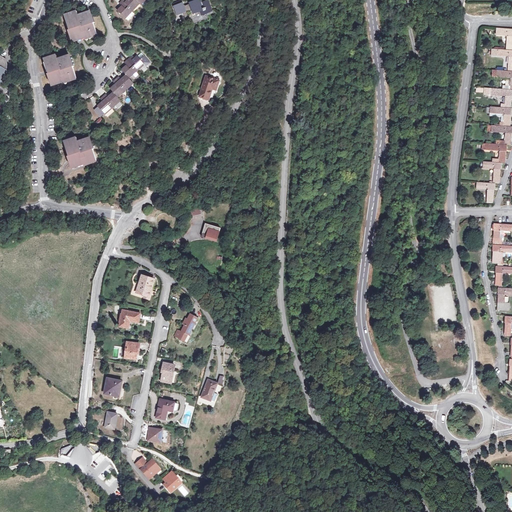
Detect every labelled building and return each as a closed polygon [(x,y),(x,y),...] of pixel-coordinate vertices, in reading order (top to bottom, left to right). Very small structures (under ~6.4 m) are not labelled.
[(127,0),(122,0),(120,3),(122,6),(118,10),(125,18),(126,17),(132,11),(140,3),(141,4),(144,0),(127,0)] [(174,6),(175,10),(182,7),(183,10),(185,9),(191,7),(192,9),(194,13),(200,11),(202,15),(213,11),(208,0),(202,2),(201,0),(196,0),(190,2),(190,4),(184,6),(183,3),(174,6)] [(72,41),(82,38),(84,37),(85,38),(88,37),(89,37),(98,34),(94,23),(93,23),(92,20),(93,19),(90,12),(79,16),(77,11),(66,15),(70,26),(71,26),(72,29),(68,30),(72,41)] [(134,14),(132,11),(126,17),(128,20),(134,14)] [(511,28),(497,28),(497,35),(508,35),(507,48),(511,48),(511,28)] [(511,50),(492,49),(491,55),(509,56),(508,71),(511,70),(511,50)] [(45,58),(49,70),(50,70),(51,73),(48,74),(52,85),(64,81),(67,80),(67,81),(77,78),(73,66),(72,67),(71,64),(72,64),(69,55),(58,59),(56,55),(45,58)] [(142,61),(138,56),(135,58),(133,55),(125,62),(127,65),(122,70),(127,75),(121,79),(119,77),(113,82),(116,84),(111,89),(114,92),(109,97),(106,94),(101,99),(103,102),(98,106),(105,114),(121,100),(118,97),(134,83),(129,78),(144,65),(146,66),(150,63),(144,56),(142,58),(143,60),(142,61)] [(511,70),(508,71),(493,70),(492,76),(506,77),(505,85),(502,85),(502,89),(511,89),(511,70)] [(219,80),(206,76),(199,96),(209,99),(212,90),(211,90),(211,88),(216,90),(219,80)] [(501,104),(501,107),(511,108),(511,96),(511,89),(502,89),(492,88),(491,95),(505,95),(505,104),(501,104)] [(511,114),(511,108),(501,107),(491,106),(490,113),(504,114),(504,122),(500,122),(500,126),(510,126),(510,114),(511,114)] [(496,144),(507,145),(511,145),(511,133),(511,132),(511,126),(510,126),(500,126),(492,125),(491,131),(505,132),(505,140),(496,140),(496,144)] [(68,156),(69,160),(70,163),(72,167),(84,163),(84,164),(88,163),(97,160),(93,149),(92,149),(91,146),(92,146),(89,138),(78,141),(77,137),(65,141),(69,153),(70,153),(71,155),(68,156)] [(496,159),(496,162),(501,162),(505,163),(506,151),(507,151),(507,145),(496,144),(486,143),(486,149),(500,150),(499,159),(496,159)] [(483,161),(483,163),(483,167),(483,168),(494,169),(493,183),(495,183),(499,183),(500,169),(501,169),(501,162),(496,162),(483,161)] [(495,183),(493,183),(477,182),(477,189),(487,189),(487,202),(493,203),(494,190),(495,190),(495,183)] [(187,209),(189,217),(201,214),(199,206),(187,209)] [(205,223),(201,236),(217,241),(220,228),(205,223)] [(511,231),(511,226),(511,224),(494,223),(493,230),(494,230),(493,242),(502,243),(502,238),(500,238),(500,230),(511,231)] [(511,252),(511,246),(494,244),(493,251),(494,251),(493,263),(502,263),(503,252),(511,252)] [(511,273),(511,266),(496,266),(496,272),(495,285),(501,285),(502,273),(511,273)] [(148,289),(151,290),(154,280),(142,276),(137,292),(146,295),(148,289)] [(511,294),(511,288),(498,287),(498,294),(497,307),(504,307),(505,294),(511,294)] [(130,318),(139,320),(140,313),(123,310),(122,314),(121,314),(120,322),(119,327),(128,328),(130,321),(130,318)] [(181,331),(178,329),(174,335),(183,340),(187,332),(190,333),(198,317),(191,313),(188,319),(186,322),(185,321),(183,324),(185,325),(181,331)] [(137,349),(139,350),(139,344),(127,342),(125,357),(136,359),(137,353),(137,349)] [(161,381),(166,382),(167,378),(172,379),(174,370),(173,369),(174,364),(164,363),(162,372),(163,372),(161,381)] [(122,381),(108,378),(104,393),(119,396),(122,381)] [(218,383),(209,379),(202,397),(211,400),(218,383)] [(165,419),(167,410),(167,409),(173,410),(175,411),(177,411),(178,411),(179,404),(160,399),(157,417),(165,419)] [(117,414),(108,412),(105,427),(114,429),(117,414)] [(150,428),(148,440),(160,442),(162,430),(150,428)] [(143,458),(136,464),(149,479),(155,474),(153,472),(157,468),(151,461),(147,464),(146,465),(145,464),(146,463),(143,458)] [(171,473),(164,479),(167,482),(164,485),(170,492),(178,485),(180,484),(175,477),(171,473)] [(104,482),(109,487),(116,479),(111,474),(104,482)] [(178,475),(175,477),(180,484),(178,485),(180,486),(184,483),(178,475)]
